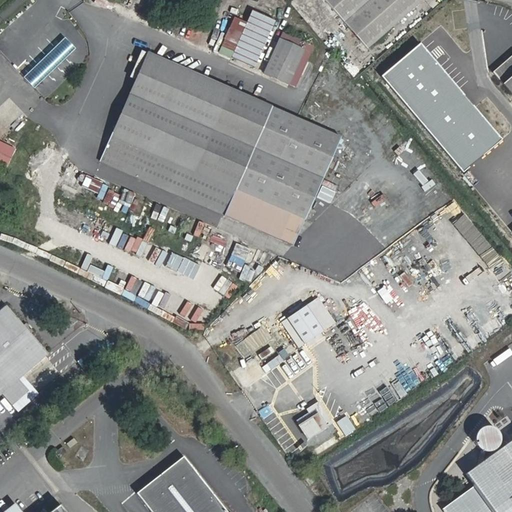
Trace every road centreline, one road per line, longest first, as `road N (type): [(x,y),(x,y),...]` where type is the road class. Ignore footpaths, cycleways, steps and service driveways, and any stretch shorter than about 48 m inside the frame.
road 1 (unclassified): [(0,262),(141,329),(183,359),(305,511)]
road 2 (unknown): [(228,416),(331,366),(490,269)]
road 3 (track): [(68,148),(51,198),(59,227),(201,293)]
road 4 (unknown): [(105,310),(0,428)]
